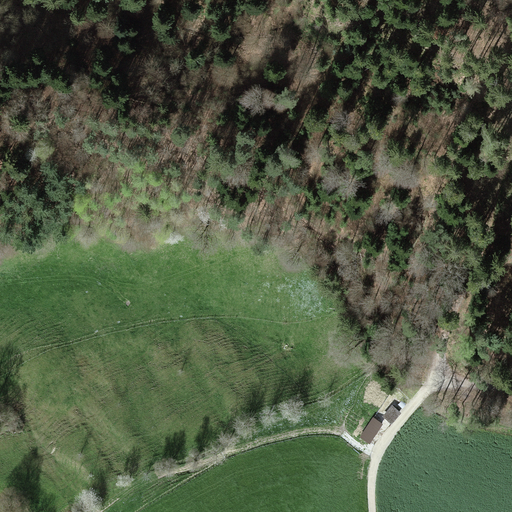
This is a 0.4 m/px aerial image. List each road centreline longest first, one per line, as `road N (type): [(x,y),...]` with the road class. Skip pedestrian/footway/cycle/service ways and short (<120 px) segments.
road 1 (track): [(511,120),(435,374),(511,387)]
road 2 (track): [(372,511),(377,456),(435,374)]
